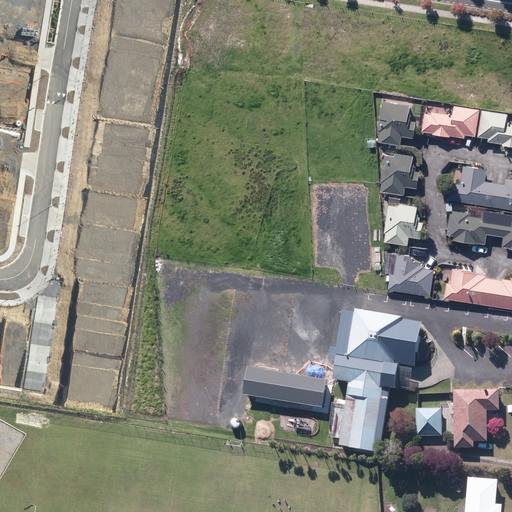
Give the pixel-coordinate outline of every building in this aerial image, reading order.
[(379,143),(400,147),(402,138),(412,140),(415,124),(407,123),(409,108),(382,104),(378,133),(380,133),(379,143)] [(450,138),(464,140),(465,136),(475,137),(479,111),(455,107),(453,117),(444,115),(444,112),(436,110),(436,114),(431,113),(431,116),(425,115),(422,133),(433,135),(432,136),(450,139),(450,138)] [(511,126),(506,125),(507,116),(482,112),(478,138),(489,140),(488,144),(502,146),(502,147),(511,148),(511,126)] [(381,193),(404,196),(405,187),(417,189),(419,174),(411,173),(413,158),(394,155),(395,150),(388,149),(387,157),(385,157),(381,184),(382,184),(381,193)] [(449,201),(511,210),(511,180),(506,180),(505,186),(485,183),(487,171),(463,167),(461,186),(451,185),(449,201)] [(385,244),(408,247),(409,237),(421,239),(423,224),(415,223),(417,209),(399,206),(399,208),(389,207),(384,234),(386,234),(385,244)] [(509,251),(511,250),(511,224),(511,225),(511,221),(511,216),(484,213),(483,220),(469,219),(469,216),(453,213),(452,216),(450,216),(447,237),(458,238),(457,243),(478,246),(478,244),(485,245),(487,236),(505,238),(503,248),(510,249),(509,251)] [(389,291),(430,298),(434,271),(424,270),(425,267),(419,266),(420,264),(412,263),(413,258),(397,256),(396,264),(390,263),(389,273),(394,273),(394,276),(391,276),(389,291)] [(444,300),(511,310),(511,278),(511,279),(511,281),(502,280),(502,282),(486,279),(486,278),(477,276),(473,275),(473,273),(453,270),(451,285),(447,285),(444,300)] [(340,446),(380,452),(389,387),(394,388),(394,386),(409,388),(411,369),(397,367),(398,363),(415,366),(422,323),(401,320),(402,316),(355,309),(355,313),(342,311),(337,348),(331,347),(329,360),(335,361),(333,380),(349,382),(340,446)] [(454,391),(455,448),(473,448),(473,442),(487,442),(486,427),(491,426),(491,420),(487,420),(486,411),(499,411),(498,390),(454,391)] [(417,410),(417,436),(442,436),(441,409),(417,410)] [(383,473),(390,473),(390,462),(382,462),(382,467),(381,467),(381,470),(383,470),(383,473)] [(465,511),(501,511),(502,505),(496,505),(497,480),(468,478),(465,511)]
